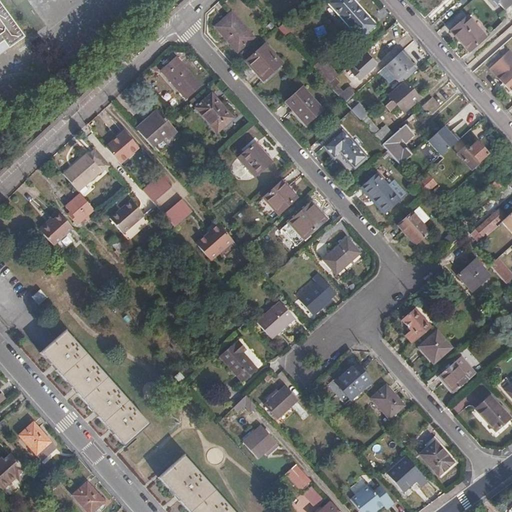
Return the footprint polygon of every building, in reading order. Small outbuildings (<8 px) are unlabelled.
[(0,0),(0,42),(3,40),(8,48),(23,37),(0,4),(0,0)] [(380,23),(359,0),(332,0),(332,1),(365,37),(380,23)] [(511,0),(496,0),(505,9),(511,1),(511,0)] [(237,51),(253,37),(232,13),(216,27),(237,51)] [(472,50),(488,35),(469,15),(454,29),(472,50)] [(266,80),(283,64),(266,44),(247,61),(254,70),(257,69),(266,80)] [(360,80),(377,64),(366,52),(352,64),(359,72),(356,76),(360,80)] [(185,95),(199,83),(174,54),(160,66),(185,95)] [(311,67),(328,85),(338,75),(320,58),(311,67)] [(511,68),(511,67),(511,61),(504,69),(507,72),(500,78),(511,90),(511,89),(511,68)] [(404,110),(420,97),(405,81),(390,95),(404,110)] [(349,87),(338,95),(344,102),(354,93),(349,87)] [(322,110),(303,88),(287,101),(307,123),(322,110)] [(216,127),(231,114),(210,90),(195,103),(216,127)] [(350,110),(359,121),(368,113),(358,103),(350,110)] [(155,104),(132,123),(149,142),(162,131),(165,133),(173,125),(155,104)] [(368,117),(362,122),(364,124),(380,142),(390,134),(383,126),(379,129),(368,117)] [(401,165),(413,154),(407,148),(404,150),(398,143),(403,138),(406,141),(415,134),(406,124),(383,145),(401,165)] [(445,126),(428,141),(442,156),(459,141),(445,126)] [(126,130),(107,147),(121,163),(140,147),(126,130)] [(355,169),(367,159),(342,130),(324,146),(335,158),(342,153),(355,169)] [(473,166),(488,154),(476,141),(467,149),(464,146),(459,151),(473,166)] [(254,175),(271,161),(255,142),(238,156),(254,175)] [(90,155),(66,175),(82,193),(106,173),(90,155)] [(503,175),(510,170),(501,160),(487,172),(493,178),(500,172),(503,175)] [(429,173),(417,183),(426,193),(437,183),(429,173)] [(144,190),(154,201),(171,186),(162,175),(144,190)] [(282,209),(301,192),(287,175),(267,193),(282,209)] [(402,201),(379,175),(362,189),(385,216),(402,201)] [(497,191),(502,186),(497,180),(491,185),(497,191)] [(93,216),(98,211),(84,196),(70,208),(75,214),(72,216),(81,226),(89,219),(92,222),(95,219),(93,216)] [(165,215),(167,217),(175,226),(192,211),(183,199),(165,215)] [(126,233),(147,216),(134,201),(114,219),(126,233)] [(297,244),(320,224),(305,207),(281,227),(297,244)] [(48,215),(36,226),(49,240),(69,222),(56,208),(48,215)] [(482,235),(504,215),(499,209),(476,229),(482,235)] [(46,212),(33,223),(36,226),(48,215),(46,212)] [(418,246),(431,233),(413,213),(399,225),(408,236),(409,235),(418,246)] [(211,259),(233,241),(218,224),(196,242),(211,259)] [(122,254),(128,249),(117,235),(111,241),(122,254)] [(336,274),(360,252),(347,237),(323,258),(336,274)] [(504,284),(511,277),(511,275),(498,256),(489,263),(504,284)] [(473,292),(491,276),(477,260),(459,276),(473,292)] [(312,317),(336,296),(322,279),(298,301),(312,317)] [(45,296),(38,289),(31,295),(38,302),(45,296)] [(276,335),(294,319),(280,304),(263,319),(276,335)] [(406,334),(413,342),(434,325),(417,306),(402,319),(411,330),(406,334)] [(123,444),(148,421),(64,327),(38,349),(123,444)] [(433,361),(452,346),(437,330),(419,345),(433,361)] [(231,343),(219,354),(243,381),(256,369),(240,352),(244,348),(236,340),(232,344),(231,343)] [(243,381),(219,354),(217,355),(242,382),(243,381)] [(455,391),(469,378),(455,362),(440,374),(455,391)] [(350,398),(370,380),(355,364),(335,382),(350,398)] [(389,419),(405,405),(387,384),(372,398),(389,419)] [(279,419),(298,400),(286,387),(267,405),(279,419)] [(495,430),(509,417),(489,395),(475,408),(495,430)] [(247,411),(254,406),(245,396),(231,409),(235,413),(242,406),(247,411)] [(34,422),(20,434),(43,460),(57,448),(34,422)] [(256,459),(274,442),(260,427),(242,444),(256,459)] [(438,474),(452,460),(434,440),(420,454),(438,474)] [(189,511),(235,511),(182,452),(155,475),(189,511)] [(20,482),(29,474),(22,466),(11,454),(4,461),(2,459),(0,460),(0,487),(3,491),(16,478),(20,482)] [(426,480),(405,456),(387,473),(403,491),(414,481),(419,486),(426,480)] [(295,463),(284,473),(300,491),(311,481),(295,463)] [(91,511),(104,501),(87,482),(73,493),(88,511),(91,511)] [(347,499),(359,511),(369,511),(371,511),(371,510),(381,501),(385,504),(391,499),(377,484),(371,489),(365,483),(347,499)] [(338,511),(330,502),(318,511),(338,511)]
